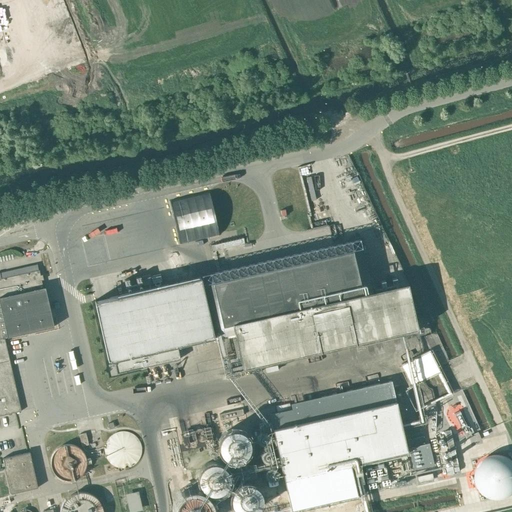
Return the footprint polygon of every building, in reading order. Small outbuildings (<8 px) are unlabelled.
[(171,204),(180,245),(218,238),(209,196),(171,204)] [(213,286),(211,286),(221,332),(233,329),(234,333),(242,369),(418,329),(408,289),(373,297),(363,299),(352,253),(213,286)] [(0,416),(22,411),(12,369),(10,361),(4,338),(54,327),(45,287),(43,288),(41,280),(43,280),(42,274),(40,275),(39,270),(0,279),(0,416)] [(199,277),(95,300),(96,305),(107,359),(114,357),(117,373),(180,359),(177,344),(213,336),(200,277),(199,277)] [(407,453),(398,411),(396,401),(395,399),(391,381),(376,384),(369,386),(291,403),(292,409),(269,414),(284,481),(295,478),(392,456),(404,454),(407,453)] [(108,449),(105,450),(112,471),(144,461),(134,430),(105,439),(108,449)] [(414,470),(434,465),(429,446),(429,443),(408,447),(414,470)] [(38,488),(30,452),(3,458),(11,494),(38,488)] [(86,469),(86,453),(70,452),(70,455),(64,455),(64,467),(68,467),(68,469),(79,469),(86,469)] [(233,454),(220,458),(219,467),(225,487),(216,489),(210,488),(212,495),(199,494),(198,501),(201,511),(222,511),(223,508),(222,505),(229,503),(217,502),(238,496),(225,495),(233,493),(233,483),(245,480),(244,477),(245,462),(243,455),(233,454)] [(511,503),(511,458),(474,460),(476,505),(511,503)] [(133,511),(142,510),(138,491),(125,494),(128,511),(133,511)]
